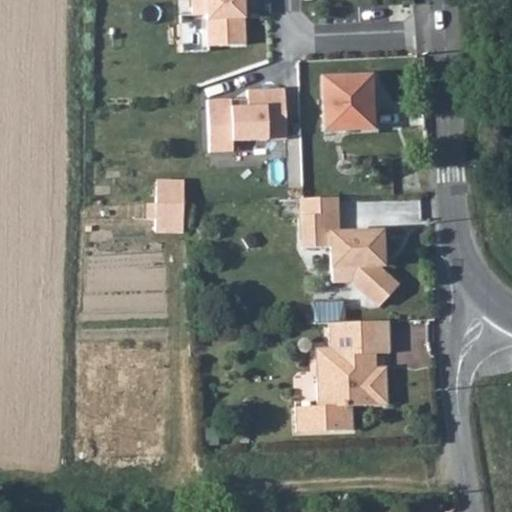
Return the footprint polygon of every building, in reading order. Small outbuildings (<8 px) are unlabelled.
[(186,0),(187,15),(201,14),(202,45),(240,44),(237,0),(186,0)] [(366,76),(316,79),(319,133),(369,130),(366,76)] [(280,137),(278,87),(241,88),(241,105),(225,105),(224,97),(201,98),(203,150),(226,150),(226,139),(280,137)] [(293,197),(294,213),(330,211),(329,194),(293,197)] [(345,277),(374,302),(392,281),(372,263),(372,261),(377,261),(375,226),(331,229),(330,211),(294,213),(296,245),(324,244),(326,278),(345,277)] [(384,350),(382,317),(322,321),(323,345),(328,350),(329,358),(324,363),(325,375),(311,376),(313,405),(290,406),(292,431),(348,428),(347,404),(383,401),(380,364),(370,364),(366,365),(365,351),(369,351),(384,350)] [(328,350),(323,345),(309,346),(311,376),(325,375),(324,363),(329,358),(328,350)] [(511,511),(511,384),(481,388),(496,511),(511,511)]
